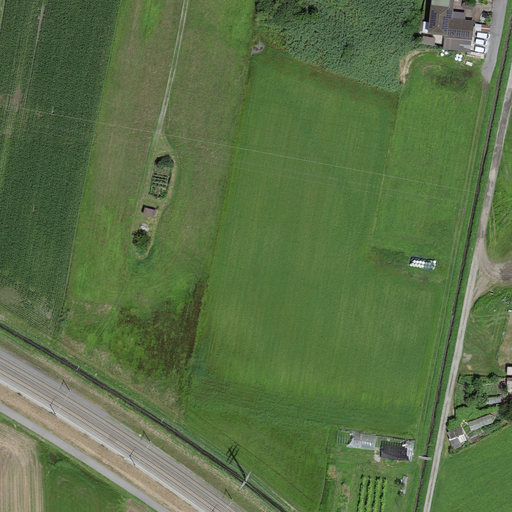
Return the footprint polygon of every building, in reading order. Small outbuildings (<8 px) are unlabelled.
[(452,20),(454,0),(430,0),(427,35),(443,37),(443,38),(444,38),(471,41),(472,42),(473,22),(452,20)] [(435,39),(423,37),(421,44),(434,47),(435,39)] [(469,53),(471,41),(444,38),(443,50),(469,53)] [(450,432),(454,446),(466,443),(463,430),(450,432)] [(384,440),(384,458),(413,459),(413,441),(384,440)]
